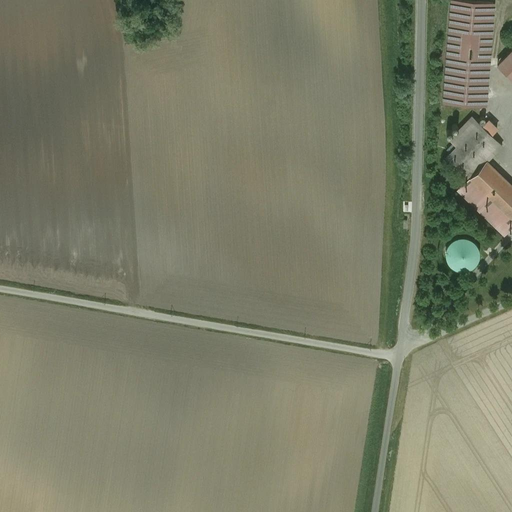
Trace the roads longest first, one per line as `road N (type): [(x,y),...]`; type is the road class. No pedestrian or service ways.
road 1 (unclassified): [(397,357),(0,290)]
road 2 (unclassified): [(397,357),(416,233),(420,0)]
road 3 (unclassified): [(374,511),(397,357)]
